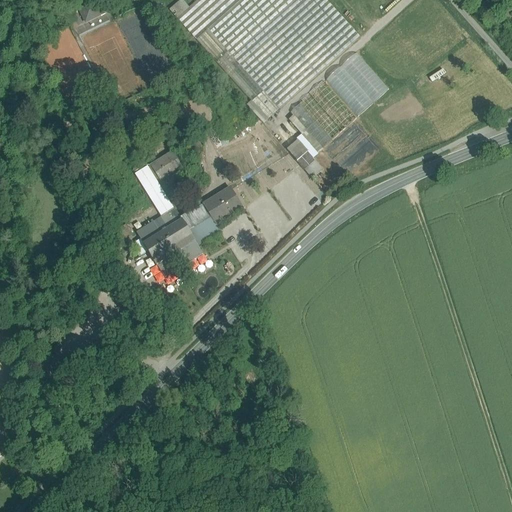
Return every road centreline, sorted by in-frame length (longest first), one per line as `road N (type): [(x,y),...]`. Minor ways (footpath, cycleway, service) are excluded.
road 1 (secondary): [(35,511),(346,210),(511,136)]
road 2 (track): [(511,495),(408,178)]
road 3 (track): [(174,373),(50,356),(7,275)]
